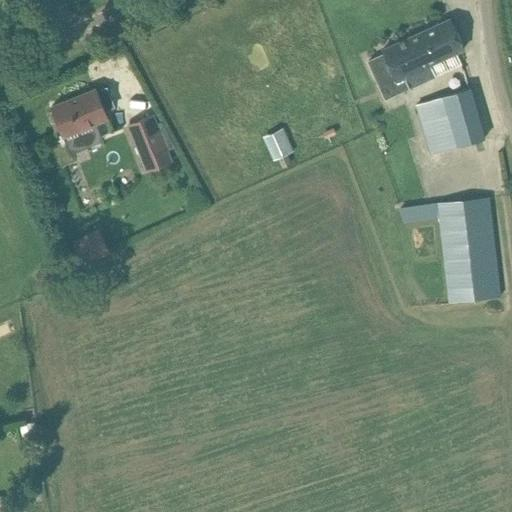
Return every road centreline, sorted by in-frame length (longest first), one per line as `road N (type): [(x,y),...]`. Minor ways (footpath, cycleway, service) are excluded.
road 1 (unclassified): [(0,66),(141,0)]
road 2 (residential): [(511,127),(485,0)]
